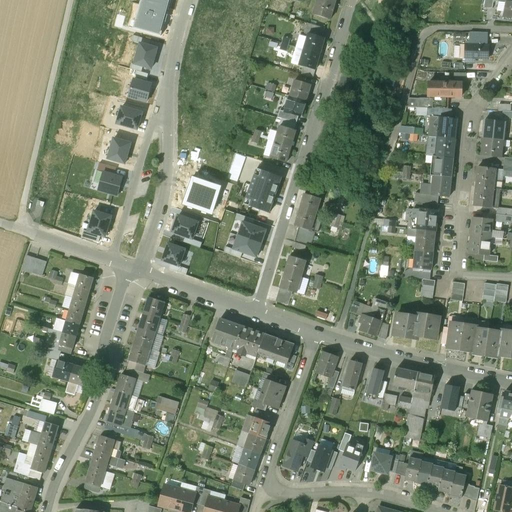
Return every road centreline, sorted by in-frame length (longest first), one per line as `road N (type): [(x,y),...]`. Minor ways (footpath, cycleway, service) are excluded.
road 1 (residential): [(258,312),(351,0)]
road 2 (track): [(337,339),(425,26)]
road 3 (residential): [(511,52),(466,123),(455,274),(511,278)]
road 4 (residential): [(45,511),(106,368),(104,338),(128,266)]
road 5 (residential): [(317,332),(511,383)]
road 6 (unclassified): [(110,260),(153,119),(167,116)]
road 7 (residential): [(263,484),(317,332)]
road 8 (residential): [(140,271),(163,194),(167,116)]
road 9 (residential): [(140,271),(258,312)]
